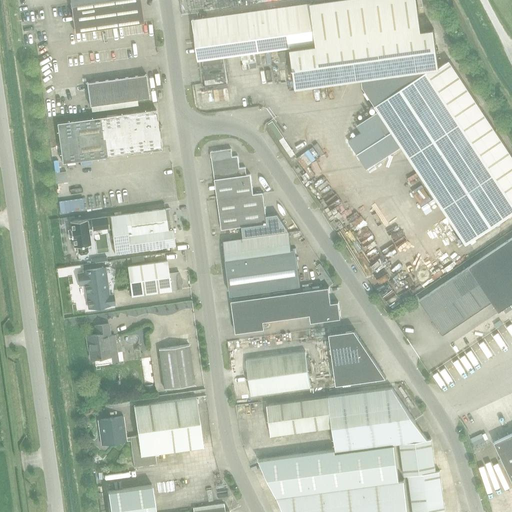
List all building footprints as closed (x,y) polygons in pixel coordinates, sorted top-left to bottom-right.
[(69,0),(71,7),(72,16),(75,32),(144,22),(140,0),(69,0)] [(312,2),(192,19),(198,60),(290,47),(296,87),(360,78),(361,87),(377,111),(355,125),(359,132),(355,135),(364,148),(390,131),(466,243),(511,212),(511,155),(448,59),(439,66),(434,29),(421,30),(416,0),(328,0),(312,2)] [(137,100),(149,98),(146,74),(86,82),(90,106),(91,106),(137,100)] [(204,106),(223,105),(223,95),(203,96),(204,106)] [(137,100),(91,106),(92,112),(138,105),(137,100)] [(62,162),(161,149),(156,109),(65,122),(57,123),(62,162)] [(210,151),(212,159),(214,179),(240,176),(240,175),(246,175),(245,167),(239,168),(237,156),(232,156),(231,148),(210,151)] [(65,171),(54,172),(55,183),(67,182),(65,171)] [(253,194),(250,174),(246,175),(240,175),(240,176),(214,179),(217,199),(237,196),(253,194)] [(429,200),(432,197),(425,189),(422,191),(429,200)] [(253,194),(237,196),(241,226),(243,238),(288,231),(277,214),(266,215),(263,192),(253,194)] [(88,194),(76,197),(77,203),(90,200),(88,194)] [(241,226),(237,196),(217,199),(221,229),(241,226)] [(175,246),(174,238),(172,226),(170,208),(165,209),(125,214),(110,216),(71,222),(72,230),(71,230),(72,237),(73,237),(74,247),(78,247),(79,252),(81,254),(86,253),(88,251),(87,245),(91,245),(89,233),(88,228),(92,228),(92,231),(109,228),(112,227),(116,254),(175,246)] [(223,241),(226,265),(230,294),(300,285),(296,255),(292,255),(289,232),(223,241)] [(419,300),(442,335),(492,301),(499,311),(511,302),(511,237),(469,266),(419,300)] [(179,272),(169,273),(167,261),(127,266),(131,296),(171,291),(171,290),(181,288),(180,284),(182,282),(181,277),(179,276),(179,272)] [(78,273),(79,285),(85,284),(89,308),(114,304),(113,294),(109,295),(107,281),(105,281),(103,268),(83,270),(84,272),(78,273)] [(328,287),(283,293),(231,301),(236,332),(264,328),(263,321),(310,314),(311,322),(340,318),(338,302),(330,303),(328,287)] [(390,304),(398,300),(394,292),(386,296),(390,304)] [(90,344),(91,358),(99,357),(99,358),(110,357),(107,336),(110,335),(108,324),(95,325),(97,334),(86,335),(88,345),(90,344)] [(329,334),(334,385),(386,377),(354,330),(329,334)] [(459,338),(448,343),(451,351),(463,346),(459,338)] [(189,344),(159,349),(164,389),(194,384),(189,344)] [(246,360),(251,395),(310,387),(306,351),(246,360)] [(390,388),(328,396),(333,427),(335,445),(336,451),(394,443),(400,442),(400,443),(427,439),(390,388)] [(271,435),(333,427),(328,396),(267,405),(271,435)] [(100,433),(101,445),(130,440),(134,466),(156,463),(155,454),(203,447),(196,397),(134,406),(138,435),(130,437),(124,438),(123,431),(125,430),(123,416),(101,419),(102,433),(100,433)] [(481,433),(470,439),(474,447),(485,442),(481,433)] [(511,433),(494,441),(504,463),(511,479),(511,433)] [(431,439),(427,439),(400,443),(402,459),(433,455),(431,439)] [(259,456),(277,497),(399,481),(394,443),(336,451),(335,445),(259,456)] [(404,475),(408,475),(436,471),(433,455),(402,459),(404,475)] [(408,475),(410,490),(442,486),(440,471),(436,471),(408,475)] [(277,497),(284,511),(407,511),(404,480),(399,481),(277,497)] [(157,481),(157,491),(170,490),(170,481),(157,481)] [(230,511),(225,511),(224,503),(193,508),(193,511),(155,511),(152,485),(108,491),(110,511),(230,511)] [(444,501),(442,486),(410,490),(412,506),(444,501)] [(412,506),(413,511),(445,511),(444,501),(412,506)]
